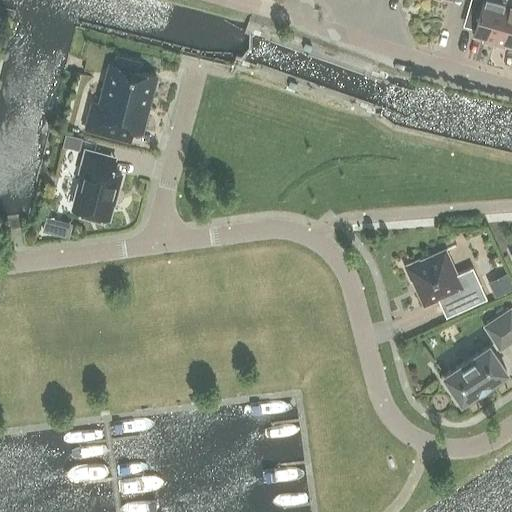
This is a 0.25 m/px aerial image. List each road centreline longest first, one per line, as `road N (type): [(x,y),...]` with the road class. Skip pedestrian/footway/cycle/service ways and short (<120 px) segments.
road 1 (residential): [(511,430),(461,451),(398,428),(380,400),(349,281),(315,242),(265,230),(162,244)]
road 2 (residential): [(511,87),(226,0)]
road 3 (residential): [(162,244),(159,213),(197,71)]
road 4 (residential): [(162,244),(0,266)]
